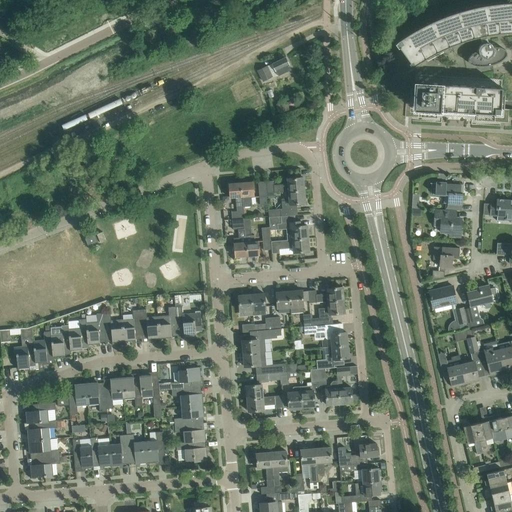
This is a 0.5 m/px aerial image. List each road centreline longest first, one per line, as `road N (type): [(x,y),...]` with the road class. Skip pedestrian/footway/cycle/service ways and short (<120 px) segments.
road 1 (residential): [(15,499),(8,401),(15,390),(92,364),(222,352)]
road 2 (tertiary): [(441,511),(378,233)]
road 3 (track): [(326,17),(123,117)]
road 4 (residential): [(0,244),(206,167)]
road 5 (residential): [(365,421),(349,267),(321,266)]
road 6 (residential): [(511,392),(449,404),(472,511)]
road 7 (residential): [(229,435),(365,421)]
road 8 (residential): [(100,491),(233,480)]
road 9 (residential): [(321,266),(312,163),(298,150)]
